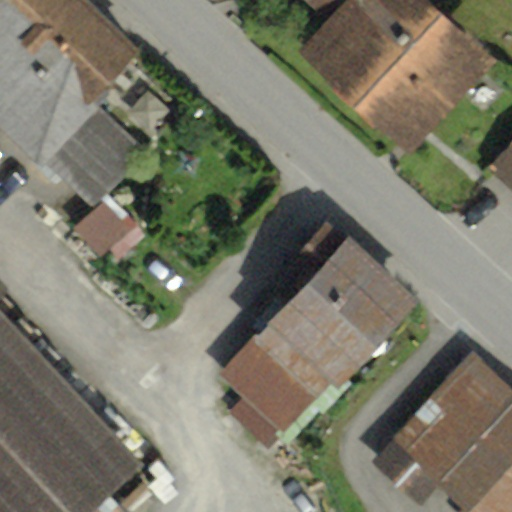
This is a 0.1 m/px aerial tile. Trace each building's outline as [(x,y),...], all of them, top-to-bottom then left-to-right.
[(75,0),(0,0),(0,122),(37,159),(135,57),(75,0)] [(482,53),(418,0),(319,0),(279,50),(401,150),(482,53)] [(103,114),(51,162),(94,208),(146,160),(103,114)] [(511,145),(492,170),(511,186),(511,145)] [(370,335),(298,266),(239,326),(312,396),(370,335)] [(0,511),(77,511),(131,464),(0,313),(0,511)] [(511,511),(511,405),(469,362),(387,442),(456,511),(511,511)]
